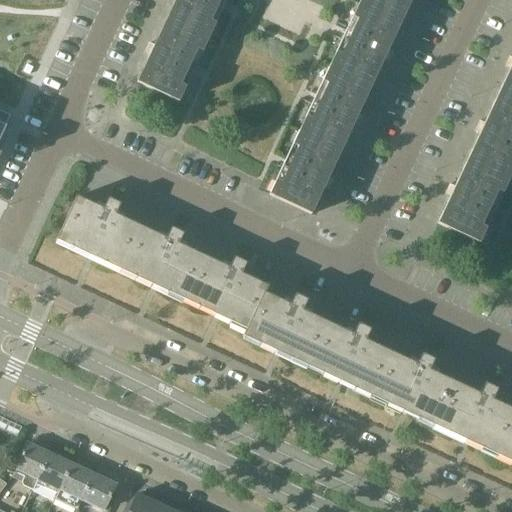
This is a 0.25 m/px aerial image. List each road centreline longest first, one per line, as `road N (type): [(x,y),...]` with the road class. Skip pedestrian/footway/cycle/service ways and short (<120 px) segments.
road 1 (residential): [(510,511),(0,273)]
road 2 (secondary): [(421,511),(0,316)]
road 3 (secondary): [(0,363),(323,511)]
road 4 (residential): [(345,267),(60,133)]
road 5 (residential): [(345,267),(476,0)]
road 6 (residential): [(0,402),(242,511)]
road 7 (residential): [(511,343),(345,267)]
road 8 (residential): [(60,133),(123,0)]
road 9 (residential): [(0,261),(60,133)]
